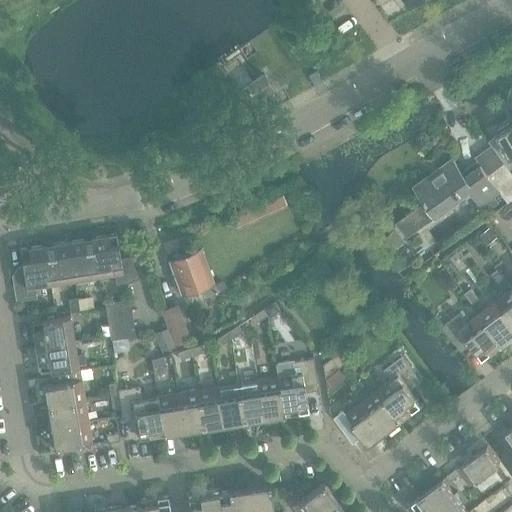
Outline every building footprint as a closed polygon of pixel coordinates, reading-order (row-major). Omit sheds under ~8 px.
[(316,70),(308,75),(314,86),(322,81),(316,70)] [(264,73),(253,81),(239,91),(250,107),(275,90),(264,73)] [(509,170),(511,167),(511,123),(509,125),(508,123),(495,131),(497,134),(488,141),(504,163),(509,170)] [(480,164),(463,175),(452,160),(415,186),(424,200),(410,211),(420,225),(437,212),(467,191),(480,208),(483,205),(489,213),(500,205),(494,197),(500,193),(504,198),(511,191),(511,174),(509,170),(504,163),(487,174),(480,164)] [(231,230),(287,205),(282,195),(227,220),(231,230)] [(487,245),(496,238),(489,227),(479,235),(487,245)] [(394,231),(383,238),(393,252),(404,244),(394,231)] [(91,237),(97,275),(113,272),(115,285),(126,283),(137,279),(129,256),(120,258),(116,233),(91,237)] [(74,279),(97,275),(91,237),(68,241),(74,279)] [(50,283),(74,279),(68,241),(44,245),(50,283)] [(314,241),(303,248),(308,254),(318,247),(314,241)] [(34,285),(50,283),(44,245),(20,249),(24,274),(12,276),(16,301),(36,298),(34,285)] [(221,283),(213,284),(199,247),(168,260),(181,293),(199,286),(203,296),(223,289),(221,283)] [(398,269),(411,259),(405,250),(391,260),(398,269)] [(498,284),(504,280),(497,269),(491,274),(498,284)] [(472,304),(478,299),(471,289),(464,294),(472,304)] [(511,289),(495,301),(511,323),(511,289)] [(70,312),(79,310),(77,298),(68,299),(70,312)] [(106,315),(131,311),(129,299),(104,303),(106,315)] [(275,301),(264,308),(270,318),(281,311),(275,301)] [(508,342),(511,338),(511,323),(495,301),(479,313),(502,344),(506,341),(508,342)] [(167,327),(174,346),(190,340),(177,305),(160,311),(167,327)] [(268,315),(263,309),(253,315),(257,322),(268,315)] [(108,327),(133,323),(131,311),(106,315),(108,327)] [(502,344),(479,313),(466,323),(458,312),(441,326),(458,348),(468,340),(483,361),(494,353),(492,351),(502,344)] [(36,346),(74,340),(69,316),(32,322),(36,346)] [(133,323),(108,327),(110,340),(135,336),(133,323)] [(228,331),(232,338),(242,332),(238,325),(228,331)] [(162,350),(174,346),(167,327),(155,332),(162,350)] [(221,345),(232,338),(228,331),(217,339),(221,345)] [(74,340),(36,346),(40,371),(86,363),(86,362),(85,362),(84,353),(76,355),(74,340)] [(190,348),(192,355),(204,351),(201,344),(190,348)] [(180,360),(192,355),(190,348),(177,352),(180,360)] [(163,357),(162,357),(160,351),(151,354),(152,360),(151,360),(153,367),(165,364),(163,357)] [(330,357),(338,368),(344,363),(336,353),(330,357)] [(412,415),(424,406),(408,386),(419,378),(401,355),(383,369),(391,379),(379,388),(403,419),(411,413),(412,415)] [(278,376),(285,414),(295,413),(295,415),(309,413),(305,387),(318,385),(313,357),(290,361),(276,363),(278,376)] [(324,378),(338,368),(330,357),(321,364),(324,378)] [(85,400),(82,379),(80,370),(51,374),(53,384),(41,385),(44,401),(46,401),(47,407),(85,400)] [(278,415),(285,414),(278,376),(258,379),(265,420),(279,417),(278,415)] [(249,422),(265,420),(258,379),(238,382),(244,421),(249,420),(249,422)] [(119,395),(118,388),(117,382),(108,383),(110,396),(119,395)] [(238,422),(244,421),(238,382),(218,385),(225,426),(239,424),(238,422)] [(163,434),(157,395),(142,398),(140,385),(118,388),(119,395),(122,417),(134,415),(139,440),(152,438),(152,436),(163,434)] [(209,429),(225,426),(218,385),(198,389),(204,427),(208,427),(209,429)] [(398,423),(403,419),(379,388),(363,400),(388,433),(399,425),(398,423)] [(194,429),(204,427),(198,389),(178,392),(184,433),(195,431),(194,429)] [(169,435),(184,433),(178,392),(157,395),(163,434),(168,433),(169,435)] [(122,417),(119,395),(110,396),(112,409),(120,407),(122,417)] [(48,427),(89,421),(85,400),(47,407),(48,411),(46,412),(48,427)] [(375,443),(388,433),(363,400),(345,413),(362,436),(369,445),(374,441),(375,443)] [(343,411),(334,417),(353,443),(362,436),(345,413),(343,411)] [(89,421),(48,427),(51,442),(53,441),(54,448),(92,441),(89,421)] [(106,435),(107,442),(119,440),(118,433),(106,435)] [(469,485),(499,463),(486,445),(446,476),(450,481),(460,474),(469,485)] [(466,511),(441,479),(413,500),(411,498),(405,503),(411,511),(466,511)] [(248,484),(252,511),(274,511),(270,483),(263,484),(262,482),(248,484)] [(297,511),(318,511),(337,498),(328,486),(326,487),(322,482),(292,505),(297,511)] [(231,511),(252,511),(248,484),(233,487),(234,489),(228,490),(231,511)] [(231,511),(228,490),(215,492),(215,487),(184,492),(185,500),(187,500),(189,511),(231,511)] [(129,505),(130,511),(171,511),(170,502),(172,502),(170,493),(140,498),(140,504),(129,505)] [(344,511),(343,511),(345,509),(337,498),(318,511),(344,511)]
